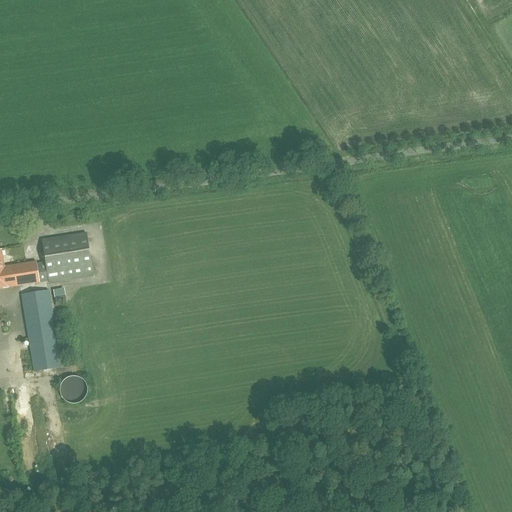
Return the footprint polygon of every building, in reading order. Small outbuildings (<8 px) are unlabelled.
[(0,288),(48,281),(49,283),(93,276),(86,234),(42,241),(46,263),(36,264),(36,261),(4,267),(1,250),(0,249),(0,288)] [(55,303),(66,301),(65,296),(66,296),(64,288),(53,290),(55,303)] [(49,290),(21,295),(34,372),(61,368),(49,290)] [(73,384),(73,396),(83,396),(83,384),(73,384)] [(56,461),(66,459),(64,452),(55,455),(56,461)]
